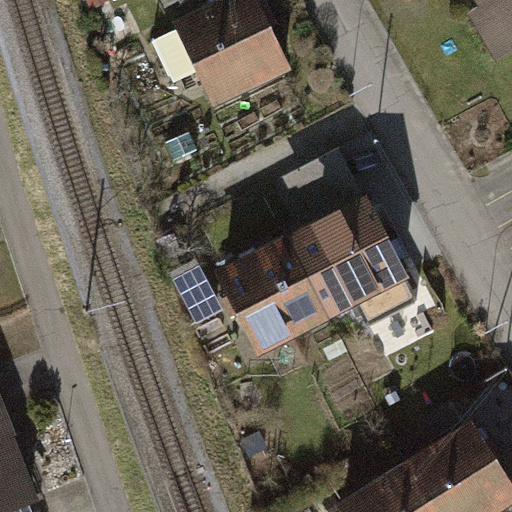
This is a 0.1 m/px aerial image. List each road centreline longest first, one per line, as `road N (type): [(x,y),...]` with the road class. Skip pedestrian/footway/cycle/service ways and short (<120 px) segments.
road 1 (residential): [(120,511),(0,145)]
road 2 (residential): [(511,310),(338,0)]
